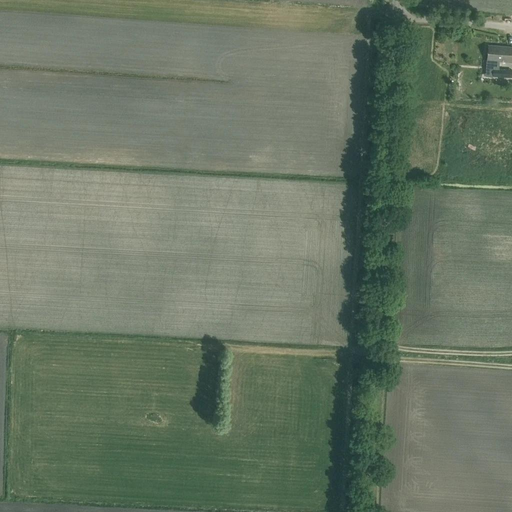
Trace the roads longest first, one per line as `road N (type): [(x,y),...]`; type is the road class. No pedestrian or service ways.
road 1 (unclassified): [(366,511),(395,0)]
road 2 (track): [(377,353),(197,344)]
